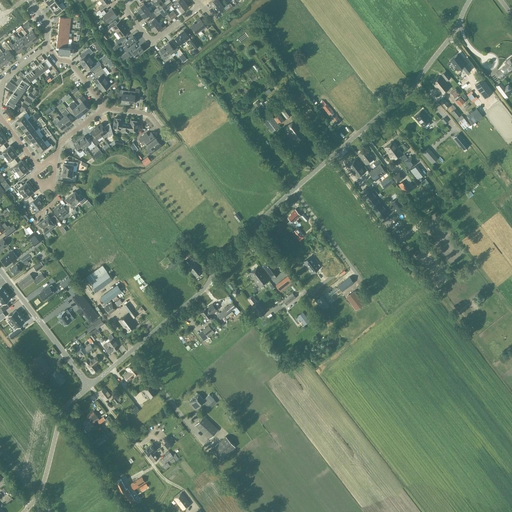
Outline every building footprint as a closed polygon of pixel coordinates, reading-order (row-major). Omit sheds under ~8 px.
[(59,5),(55,0),(48,5),(52,10),(59,5)] [(100,0),(102,3),(100,6),(101,7),(99,9),(101,11),(107,6),(106,4),(110,0),(100,0)] [(178,7),(176,9),(180,14),(182,12),(189,7),(185,2),(178,7)] [(224,7),(220,2),(213,7),(217,12),(224,7)] [(140,13),(148,8),(144,3),(137,9),(140,13)] [(229,4),(224,8),(226,10),(227,12),(233,7),(230,3),(229,4)] [(59,5),(52,10),(55,15),(63,9),(59,5)] [(144,18),(148,15),(151,13),(150,11),(152,9),(150,6),(148,8),(140,13),(144,18)] [(112,9),(107,13),(104,10),(99,14),(101,17),(103,16),(104,18),(103,19),(103,20),(105,22),(106,23),(107,23),(108,22),(117,15),(112,9)] [(148,23),(151,28),(158,22),(155,18),(152,20),(148,23)] [(198,34),(207,27),(208,29),(211,26),(205,19),(202,21),(201,20),(200,18),(191,25),(192,27),(191,27),(196,33),(196,32),(198,34)] [(116,32),(125,25),(121,20),(117,23),(116,20),(108,26),(110,28),(112,26),(115,30),(113,32),(114,33),(116,32)] [(155,33),(161,28),(162,27),(158,22),(151,28),(155,33)] [(125,25),(116,32),(121,37),(116,41),(118,44),(125,38),(123,36),(129,31),(125,25)] [(28,34),(34,42),(39,38),(33,31),(32,29),(29,32),(30,33),(28,34)] [(175,38),(180,45),(189,38),(184,31),(180,34),(175,38)] [(25,35),(23,37),(29,45),(34,42),(28,34),(26,36),(25,35)] [(125,42),(127,45),(123,48),(126,51),(123,53),(124,54),(133,47),(131,45),(136,41),(132,36),(125,42)] [(29,45),(23,37),(20,39),(20,40),(19,42),(24,49),(29,45)] [(189,41),(195,49),(200,46),(194,38),(189,41)] [(24,49),(19,42),(17,43),(16,42),(13,44),(10,41),(8,43),(13,50),(16,48),(19,53),(24,49)] [(6,51),(4,53),(9,60),(14,56),(11,52),(13,50),(6,42),(4,44),(8,48),(5,50),(6,51)] [(169,42),(164,46),(170,53),(172,51),(174,53),(179,50),(175,45),(173,47),(169,42)] [(133,47),(124,54),(125,55),(127,53),(131,57),(135,54),(137,56),(144,50),(140,46),(135,50),(133,47)] [(170,53),(164,46),(160,49),(163,53),(160,55),(165,60),(172,55),(170,53)] [(89,47),(83,53),(85,56),(79,60),(81,63),(83,66),(91,59),(89,56),(93,53),(89,47)] [(9,60),(4,53),(2,51),(0,52),(0,53),(0,54),(0,53),(0,57),(5,64),(9,60)] [(450,60),(458,70),(459,69),(462,67),(467,73),(471,70),(466,63),(465,64),(458,56),(457,55),(450,60)] [(511,67),(511,57),(505,62),(506,64),(501,68),(502,69),(496,73),(499,77),(511,67)] [(40,64),(45,71),(53,65),(47,58),(40,64)] [(95,64),(91,59),(83,66),(85,68),(87,70),(92,66),(95,69),(101,64),(99,61),(95,64)] [(162,66),(167,72),(168,74),(171,71),(172,71),(166,63),(162,66)] [(45,71),(40,64),(35,67),(41,74),(45,71)] [(41,74),(35,67),(30,71),(36,78),(41,74)] [(106,80),(104,78),(108,75),(103,68),(98,72),(100,76),(94,80),(98,86),(106,80)] [(458,75),(461,79),(466,75),(463,70),(461,71),(462,72),(461,73),(459,71),(455,73),(457,76),(458,75)] [(36,78),(30,71),(25,75),(24,74),(21,72),(20,73),(26,79),(28,78),(31,82),(36,78)] [(440,76),(432,82),(442,95),(450,89),(448,86),(449,85),(451,86),(454,83),(450,78),(446,72),(445,72),(444,72),(441,75),(443,77),(442,79),(440,76)] [(19,84),(27,90),(30,84),(23,79),(19,84)] [(106,80),(98,86),(102,91),(111,85),(111,83),(107,79),(106,80)] [(475,86),(485,98),(493,92),(483,79),(475,86)] [(470,83),(462,89),(465,92),(472,87),(470,83)] [(506,90),(501,83),(499,85),(497,87),(501,92),(505,98),(507,96),(509,94),(506,90)] [(27,90),(19,84),(16,89),(23,94),(27,90)] [(76,87),(69,93),(72,96),(78,90),(76,87)] [(23,94),(16,89),(12,94),(20,99),(23,94)] [(136,91),(129,90),(127,104),(134,104),(134,100),(138,100),(139,89),(136,89),(136,91)] [(127,104),(129,90),(129,91),(119,90),(119,96),(122,96),(121,103),(127,104)] [(455,98),(459,93),(455,90),(451,95),(455,98)] [(20,99),(12,94),(7,102),(15,108),(19,103),(17,103),(20,99)] [(68,94),(60,99),(62,102),(70,96),(68,94)] [(86,105),(89,103),(83,95),(78,100),(81,103),(78,106),(84,113),(89,109),(87,107),(86,105)] [(455,101),(460,106),(465,101),(460,96),(455,101)] [(451,112),(457,118),(461,115),(453,104),(451,106),(444,98),(440,102),(446,110),(451,106),(454,110),(451,112)] [(334,122),(339,118),(325,100),(320,104),(334,122)] [(265,110),(264,109),(267,107),(262,101),(259,103),(258,101),(254,104),(260,113),(265,110)] [(294,113),(285,101),(277,107),(286,119),(294,113)] [(84,113),(78,106),(76,107),(73,103),(66,108),(72,115),(75,112),(76,114),(78,117),(84,113)] [(272,114),(278,109),(275,105),(268,110),(272,114)] [(62,118),(67,126),(72,122),(68,117),(71,115),(66,109),(61,113),(64,117),(62,118)] [(467,116),(473,124),(482,117),(480,114),(481,114),(477,109),(472,113),(471,112),(467,116)] [(20,125),(27,119),(24,115),(27,112),(25,110),(19,114),(21,117),(16,120),(20,125)] [(268,110),(259,117),(271,133),(280,126),(268,110)] [(422,110),(415,117),(423,126),(430,119),(422,110)] [(279,125),(285,121),(279,114),(274,118),(279,125)] [(464,129),(469,124),(462,115),(456,120),(464,129)] [(67,126),(62,118),(59,120),(57,117),(53,121),(56,126),(59,124),(63,129),(65,128),(65,129),(68,127),(67,126)] [(126,123),(123,123),(122,122),(122,119),(115,118),(114,124),(115,124),(114,128),(122,129),(122,133),(125,133),(126,123)] [(27,119),(20,125),(23,129),(31,124),(27,119)] [(126,123),(125,133),(128,134),(129,130),(137,131),(137,127),(138,127),(138,121),(131,120),(130,124),(126,123)] [(295,120),(290,124),(299,135),(297,136),(300,140),(306,135),(295,120)] [(31,124),(23,129),(27,134),(34,128),(31,124)] [(98,126),(96,127),(102,136),(107,132),(110,136),(113,134),(111,126),(106,130),(101,124),(98,126)] [(299,135),(290,124),(285,128),(297,143),(300,140),(297,136),(299,135)] [(37,126),(34,128),(27,134),(30,138),(38,133),(36,130),(38,128),(37,126)] [(102,136),(96,127),(94,129),(91,132),(96,138),(93,140),(96,145),(100,143),(97,139),(102,136)] [(38,133),(30,138),(34,143),(41,137),(38,133)] [(147,137),(145,134),(138,138),(143,145),(146,142),(148,144),(156,138),(156,137),(157,136),(154,133),(153,133),(152,133),(147,137)] [(461,147),(464,150),(469,146),(459,133),(455,137),(463,146),(461,147)] [(84,136),(79,140),(85,148),(88,146),(90,149),(95,146),(92,141),(89,143),(84,136)] [(45,142),(41,137),(34,143),(37,147),(45,142)] [(159,139),(157,139),(156,138),(148,144),(150,147),(147,149),(151,155),(160,148),(158,145),(161,143),(161,141),(159,139)] [(85,148),(79,140),(74,144),(79,151),(77,152),(80,157),(85,153),(83,150),(85,148)] [(398,152),(400,156),(403,154),(393,141),(387,146),(392,152),(395,150),(397,153),(398,152)] [(48,146),(45,142),(37,147),(41,152),(45,149),(47,151),(53,147),(51,144),(48,146)] [(3,147),(0,149),(0,155),(1,156),(4,153),(6,156),(15,149),(12,146),(11,147),(10,145),(5,149),(3,147)] [(392,152),(387,146),(384,148),(394,161),(400,156),(398,152),(397,153),(395,150),(392,152)] [(422,153),(432,164),(438,159),(428,147),(422,153)] [(15,149),(6,156),(9,161),(6,163),(8,166),(14,161),(13,159),(18,155),(16,154),(17,153),(15,149)] [(365,164),(374,159),(366,149),(358,154),(365,164)] [(502,190),(487,165),(484,167),(476,152),(468,156),(491,197),(502,190)] [(416,164),(410,156),(404,161),(410,169),(416,164)] [(357,179),(366,172),(356,159),(347,165),(357,179)] [(14,161),(8,166),(12,170),(15,168),(17,171),(26,164),(23,161),(22,161),(21,160),(16,164),(14,161)] [(62,165),(62,170),(73,171),(74,165),(78,166),(78,163),(71,161),(70,164),(64,164),(64,165),(62,165)] [(26,164),(17,171),(21,175),(17,178),(20,181),(26,176),(24,174),(29,170),(28,168),(29,167),(26,164)] [(375,182),(387,173),(380,164),(372,170),(368,173),(375,182)] [(417,165),(410,170),(418,180),(424,175),(417,165)] [(73,171),(62,170),(61,174),(62,174),(62,176),(68,177),(68,181),(75,182),(76,175),(73,175),(73,171)] [(400,171),(392,177),(396,183),(404,178),(400,171)] [(390,176),(381,182),(385,188),(394,181),(390,176)] [(431,185),(426,179),(421,183),(426,189),(431,185)] [(1,183),(6,190),(10,187),(5,180),(1,183)] [(22,193),(31,187),(28,183),(27,184),(26,182),(21,186),(19,184),(13,188),(17,193),(19,192),(20,195),(22,193)] [(31,187),(22,193),(24,197),(21,200),(22,202),(23,201),(24,203),(31,198),(29,196),(34,192),(33,191),(34,190),(31,187)] [(69,194),(76,203),(79,201),(81,204),(86,201),(81,195),(79,196),(75,191),(74,193),(73,192),(69,194)] [(382,220),(390,215),(372,192),(370,193),(365,197),(382,220)] [(76,203),(69,194),(66,197),(67,198),(65,199),(69,204),(67,206),(68,208),(71,212),(76,208),(73,205),(76,203)] [(31,198),(24,203),(26,206),(28,208),(31,205),(33,208),(32,209),(34,212),(44,204),(39,198),(37,197),(32,201),(31,198)] [(398,197),(391,202),(397,209),(398,208),(401,212),(407,208),(398,197)] [(7,209),(11,214),(17,209),(13,204),(7,209)] [(71,212),(68,208),(66,209),(62,204),(60,205),(60,204),(53,209),(61,219),(64,217),(63,216),(68,213),(70,216),(73,214),(71,212)] [(293,223),(301,216),(295,209),(292,212),(293,213),(288,217),(293,223)] [(301,216),(306,221),(308,224),(311,221),(304,214),(301,216)] [(43,220),(51,230),(56,226),(54,224),(50,219),(50,218),(48,215),(45,217),(45,218),(43,220)] [(51,230),(43,220),(40,222),(40,221),(37,223),(39,226),(40,226),(41,228),(38,230),(41,234),(44,232),(45,234),(51,230)] [(14,226),(5,233),(8,237),(17,230),(14,226)] [(297,227),(293,232),(300,240),(305,236),(297,227)] [(34,240),(37,244),(41,241),(35,232),(27,237),(31,242),(34,240)] [(314,236),(307,242),(309,244),(316,238),(314,236)] [(0,240),(0,251),(8,245),(3,238),(0,240)] [(21,249),(30,244),(28,239),(19,245),(21,249)] [(182,255),(168,266),(172,270),(190,255),(185,249),(180,252),(182,255)] [(13,251),(1,260),(6,266),(18,258),(13,251)] [(29,253),(21,260),(23,263),(28,259),(29,260),(32,258),(29,253)] [(320,266),(320,265),(319,264),(318,264),(312,256),(304,262),(312,272),(320,266)] [(263,266),(273,279),(280,274),(270,261),(263,266)] [(34,268),(38,271),(43,265),(40,262),(34,268)] [(16,265),(10,269),(15,275),(21,270),(19,268),(22,267),(19,263),(16,265)] [(195,263),(189,269),(196,278),(203,272),(195,263)] [(103,266),(87,278),(91,283),(97,291),(113,280),(107,271),(103,266)] [(258,266),(249,273),(260,288),(269,281),(258,266)] [(30,274),(19,282),(24,289),(34,281),(37,284),(45,278),(42,273),(34,279),(30,274)] [(288,276),(276,285),(281,292),(293,282),(288,276)] [(69,277),(60,284),(63,288),(72,281),(69,277)] [(137,281),(140,286),(146,283),(143,278),(137,281)] [(354,284),(350,279),(335,287),(339,293),(354,284)] [(49,286),(39,294),(44,300),(54,293),(51,289),(54,287),(52,285),(49,287),(49,286)] [(117,285),(100,297),(105,303),(122,291),(117,285)] [(145,295),(148,293),(143,286),(140,288),(145,295)] [(326,310),(332,305),(321,291),(316,296),(326,310)] [(350,294),(347,297),(350,302),(354,307),(356,305),(358,304),(359,306),(360,307),(362,305),(364,304),(359,298),(354,291),(350,294)] [(6,292),(0,297),(0,301),(0,302),(2,305),(11,298),(6,292)] [(81,292),(73,298),(81,307),(77,310),(81,316),(85,312),(92,321),(99,316),(81,292)] [(292,293),(283,300),(287,305),(296,298),(292,293)] [(247,299),(252,305),(257,301),(252,294),(247,299)] [(347,300),(331,313),(339,323),(355,310),(347,300)] [(260,318),(267,312),(259,302),(252,307),(260,318)] [(112,303),(104,309),(109,315),(109,314),(116,309),(112,303)] [(124,306),(134,319),(138,316),(128,303),(124,306)] [(232,303),(217,315),(221,320),(221,319),(222,321),(230,314),(229,313),(236,307),(232,303)] [(210,313),(212,315),(212,314),(219,309),(215,304),(213,305),(212,304),(210,306),(209,306),(207,307),(207,308),(207,309),(209,311),(207,312),(208,314),(210,313)] [(207,308),(201,313),(206,320),(209,317),(212,321),(215,319),(214,317),(212,314),(212,315),(210,313),(208,314),(207,312),(209,311),(207,309),(207,308)] [(10,320),(7,322),(9,325),(20,316),(16,310),(7,317),(10,320)] [(70,314),(67,310),(58,317),(60,320),(62,323),(62,322),(64,325),(65,325),(66,326),(69,324),(68,323),(72,320),(68,315),(70,314)] [(303,312),(297,316),(304,325),(310,321),(303,312)] [(127,314),(119,320),(128,332),(136,326),(127,314)] [(20,316),(9,325),(12,327),(14,326),(16,328),(25,322),(20,316)] [(92,323),(93,324),(96,329),(97,329),(105,323),(100,318),(92,323)] [(96,329),(93,324),(87,329),(90,333),(96,329)] [(209,325),(203,330),(208,338),(215,333),(209,325)] [(114,337),(110,340),(117,349),(120,346),(114,337)] [(90,344),(85,348),(88,352),(96,346),(93,343),(94,342),(90,338),(88,339),(89,341),(88,341),(90,344)] [(117,349),(110,340),(104,345),(110,353),(113,351),(117,349)] [(81,344),(74,349),(77,353),(78,355),(82,352),(84,355),(87,352),(81,344)] [(41,356),(34,362),(43,373),(50,368),(41,356)] [(97,357),(90,362),(94,367),(97,366),(95,364),(100,360),(97,357)] [(94,367),(90,362),(87,358),(83,361),(93,374),(99,369),(97,366),(94,367)] [(133,377),(140,371),(133,363),(126,369),(129,372),(124,376),(129,381),(134,377),(133,377)] [(57,370),(51,375),(55,380),(54,380),(54,382),(56,384),(57,384),(58,384),(59,385),(65,381),(63,377),(64,376),(62,374),(61,375),(57,370)] [(105,401),(111,396),(104,387),(98,392),(105,401)] [(155,390),(148,395),(151,399),(158,394),(155,390)] [(209,394),(204,400),(198,394),(189,402),(196,409),(203,402),(207,406),(214,399),(209,394)] [(121,400),(118,395),(112,400),(115,403),(114,404),(115,405),(114,406),(115,408),(120,405),(119,402),(121,400)] [(92,423),(93,422),(96,419),(100,424),(105,420),(103,417),(99,420),(98,418),(99,418),(94,411),(87,416),(89,419),(92,423)] [(209,439),(218,430),(204,416),(195,425),(209,439)] [(92,423),(89,419),(86,421),(83,423),(86,427),(85,428),(87,430),(88,429),(88,430),(92,428),(92,429),(95,427),(92,423)] [(168,435),(164,438),(170,446),(174,443),(168,435)] [(226,436),(211,450),(220,460),(235,447),(226,436)] [(92,442),(91,442),(96,448),(106,440),(104,437),(101,439),(97,442),(96,440),(96,439),(95,439),(92,442)] [(158,450),(153,444),(144,450),(146,452),(149,456),(155,452),(158,450)] [(159,458),(155,452),(149,456),(153,462),(159,458)] [(160,461),(158,462),(161,466),(163,464),(167,469),(170,466),(168,462),(165,464),(173,457),(177,461),(179,459),(175,454),(173,455),(170,452),(166,456),(160,460),(160,461)] [(126,489),(121,479),(116,482),(115,482),(121,492),(129,505),(135,501),(130,492),(127,489),(126,489)] [(135,481),(131,484),(134,489),(141,485),(138,480),(135,481)] [(183,510),(190,504),(182,493),(174,498),(183,510)]
